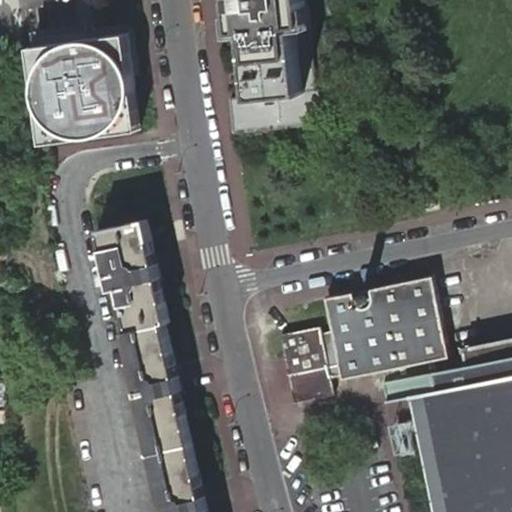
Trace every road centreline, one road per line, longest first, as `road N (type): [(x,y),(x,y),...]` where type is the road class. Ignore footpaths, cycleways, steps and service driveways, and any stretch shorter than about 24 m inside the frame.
road 1 (residential): [(196,145),(89,161),(68,187),(120,511)]
road 2 (residential): [(221,290),(511,228)]
road 3 (residential): [(274,511),(221,290)]
road 4 (residential): [(221,290),(196,145)]
road 5 (residential): [(196,145),(176,0)]
